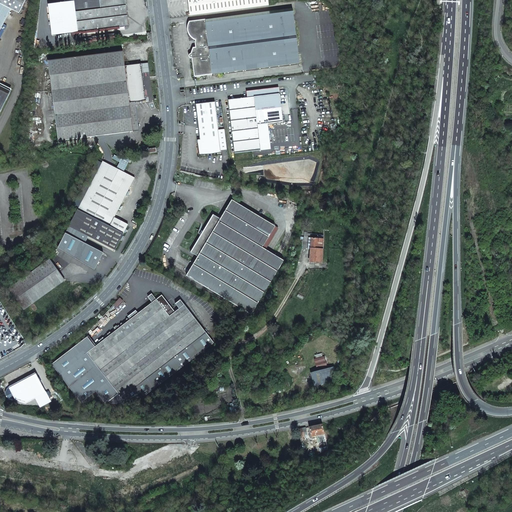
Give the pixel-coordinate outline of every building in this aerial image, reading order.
[(0,0),(0,115),(11,94),(0,86),(0,31),(11,9),(19,13),(19,12),(25,15),(29,8),(23,5),(25,0),(0,0)] [(74,0),(78,32),(128,25),(125,0),(74,0)] [(269,5),(267,0),(187,0),(190,15),(269,5)] [(192,38),(194,39),(194,40),(195,48),(193,48),(191,54),(190,54),(189,55),(189,56),(189,57),(189,58),(190,58),(191,58),(192,58),(194,76),(299,63),(292,8),(189,22),(188,23),(188,26),(187,28),(187,29),(188,32),(188,34),(189,35),(190,36),(192,38)] [(122,133),(128,132),(133,131),(129,103),(135,102),(145,101),(141,64),(125,66),(123,51),(48,61),(58,141),(122,133)] [(268,124),(282,122),(279,87),(246,92),(246,98),(228,100),(235,153),(271,149),(268,124)] [(199,155),(221,153),(219,133),(221,133),(220,130),(218,130),(214,102),(196,105),(200,139),(197,140),(199,155)] [(135,178),(103,161),(57,249),(94,270),(106,247),(114,251),(127,225),(114,218),(135,178)] [(186,276),(250,314),(252,315),(284,261),(265,250),(262,248),(275,227),(231,200),(220,219),(213,215),(190,253),(197,257),(186,276)] [(265,250),(278,229),(275,227),(262,248),(265,250)] [(322,262),(323,239),(312,238),(309,261),(322,262)] [(24,309),(65,280),(50,260),(10,288),(24,309)] [(167,364),(170,361),(206,333),(184,306),(175,313),(162,296),(138,315),(130,321),(95,348),(86,355),(121,400),(157,372),(159,370),(167,364)] [(113,306),(116,309),(122,302),(119,299),(113,306)] [(130,321),(138,315),(136,311),(128,317),(130,321)] [(24,344),(33,339),(31,336),(22,341),(24,344)] [(87,339),(50,364),(93,417),(121,400),(86,355),(95,348),(87,339)] [(311,374),(314,387),(337,381),(333,368),(311,374)] [(40,406),(50,401),(35,373),(8,388),(7,389),(6,390),(6,391),(5,392),(6,393),(6,395),(6,396),(7,396),(8,397),(9,398),(11,399),(12,399),(15,398),(26,402),(35,397),(40,406)] [(321,433),(324,433),(322,423),(309,427),(311,436),(321,433)] [(300,439),(307,437),(305,428),(298,429),(300,439)]
